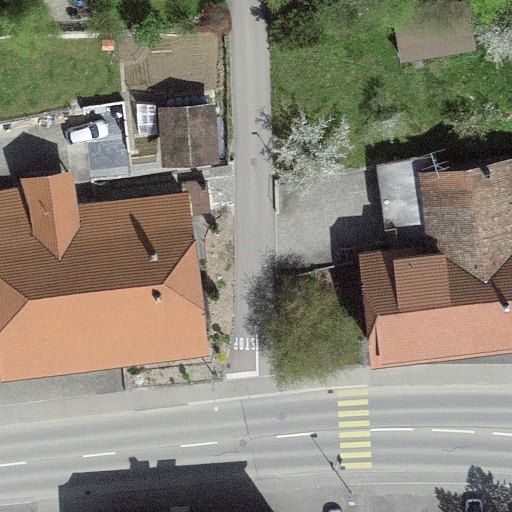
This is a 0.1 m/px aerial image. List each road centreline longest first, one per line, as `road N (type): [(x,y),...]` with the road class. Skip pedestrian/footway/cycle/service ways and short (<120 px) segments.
road 1 (residential): [(247,437),(257,155),(245,0)]
road 2 (primary): [(247,437),(353,424),(511,430)]
road 3 (primary): [(0,464),(247,437)]
